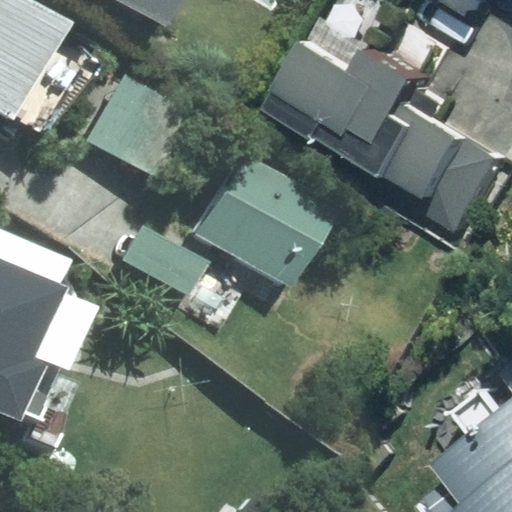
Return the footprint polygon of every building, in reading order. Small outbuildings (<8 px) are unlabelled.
[(156,0),(85,0),(140,29),(156,0)] [(511,10),(511,0),(444,0),(500,32),(511,10)] [(0,102),(46,26),(0,1),(0,102)] [(511,119),(511,111),(330,16),(273,125),(458,222),(511,119)] [(317,210),(228,160),(183,240),(272,290),(317,210)] [(197,263),(128,227),(106,266),(172,301),(197,263)] [(0,410),(1,411),(53,300),(0,274),(0,410)] [(180,329),(120,294),(97,334),(155,371),(180,329)] [(511,511),(511,403),(435,460),(472,511),(511,511)]
